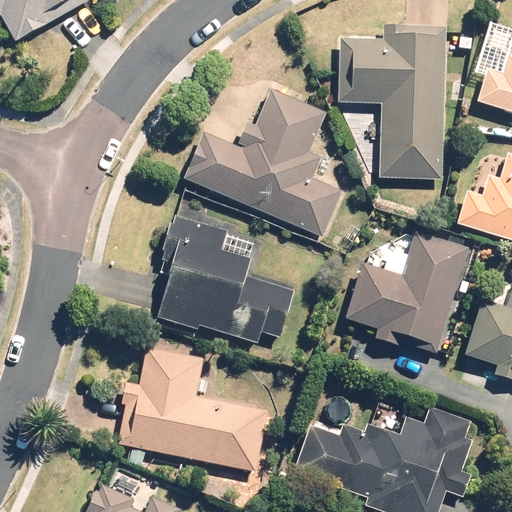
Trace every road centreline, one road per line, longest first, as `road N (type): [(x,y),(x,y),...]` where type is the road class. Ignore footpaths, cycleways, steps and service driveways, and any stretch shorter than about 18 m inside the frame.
road 1 (residential): [(0,460),(44,329),(76,178)]
road 2 (residential): [(76,178),(123,91),(178,25),(214,0)]
